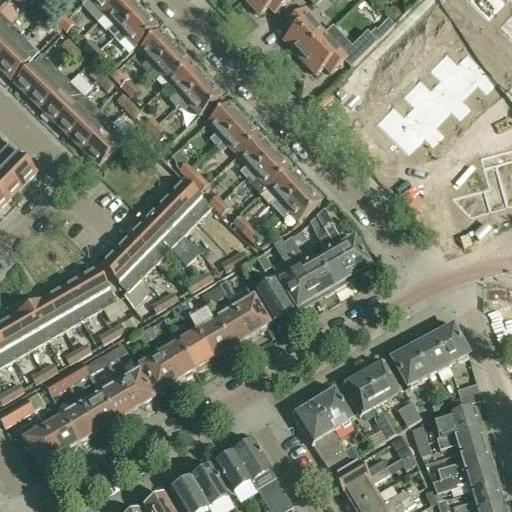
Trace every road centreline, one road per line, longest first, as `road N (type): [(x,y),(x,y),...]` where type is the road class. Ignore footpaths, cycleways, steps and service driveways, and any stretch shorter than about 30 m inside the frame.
road 1 (residential): [(447,281),(160,0)]
road 2 (residential): [(244,394),(447,281)]
road 3 (residential): [(50,511),(244,394)]
road 4 (residential): [(0,254),(59,186),(54,166),(0,117)]
road 5 (residential): [(511,433),(486,349),(447,281)]
road 6 (residential): [(317,511),(244,394)]
